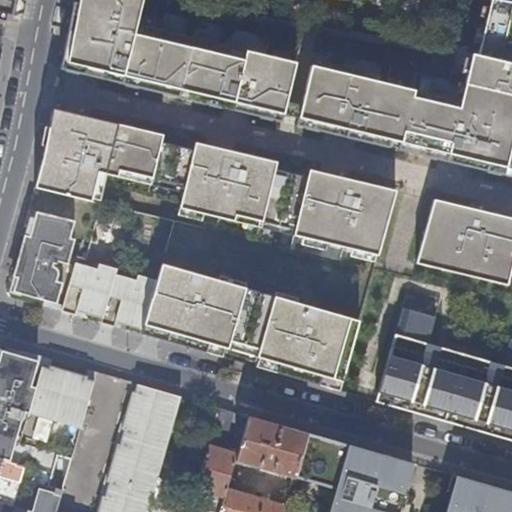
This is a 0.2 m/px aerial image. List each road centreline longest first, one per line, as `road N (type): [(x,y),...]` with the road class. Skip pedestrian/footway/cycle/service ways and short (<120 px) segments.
road 1 (residential): [(511,474),(0,332)]
road 2 (residential): [(25,82),(511,197)]
road 3 (residential): [(0,216),(25,82)]
